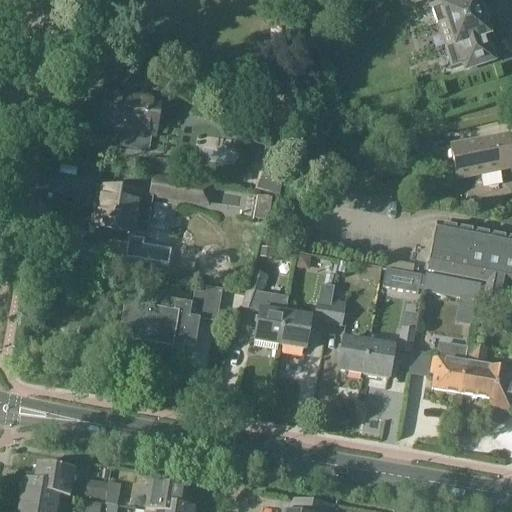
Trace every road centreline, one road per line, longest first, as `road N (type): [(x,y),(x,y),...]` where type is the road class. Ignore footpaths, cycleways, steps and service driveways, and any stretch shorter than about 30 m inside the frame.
road 1 (secondary): [(511,497),(66,419)]
road 2 (residential): [(0,252),(36,0)]
